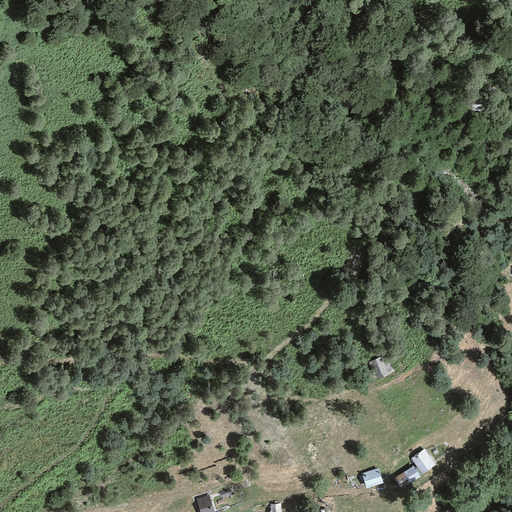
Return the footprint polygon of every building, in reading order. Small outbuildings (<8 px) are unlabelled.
[(371,366),(379,382),(393,374),(385,359),(371,366)] [(424,448),(412,456),(421,470),(433,462),(424,448)] [(413,464),(394,476),(400,485),(419,473),(413,464)] [(379,468),(363,472),(366,484),(383,480),(379,468)] [(214,511),(209,496),(195,500),(199,511),(214,511)]
